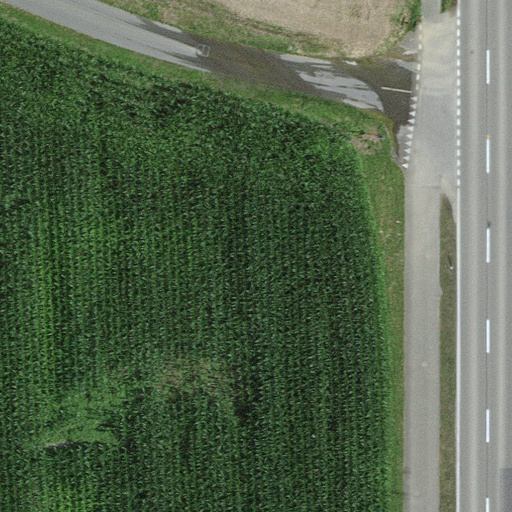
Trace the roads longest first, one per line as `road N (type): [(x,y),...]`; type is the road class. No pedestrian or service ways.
road 1 (unclassified): [(488,88),(364,86),(184,49),(63,0)]
road 2 (secondary): [(488,88),(486,511)]
